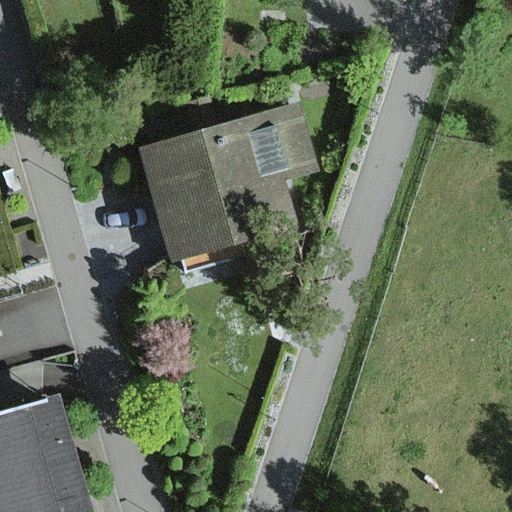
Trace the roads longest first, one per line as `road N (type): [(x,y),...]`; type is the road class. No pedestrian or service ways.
road 1 (residential): [(442,0),(267,511)]
road 2 (residential): [(141,511),(87,317),(17,0)]
